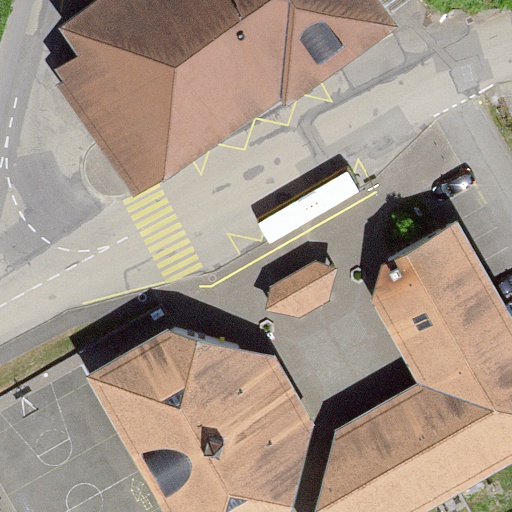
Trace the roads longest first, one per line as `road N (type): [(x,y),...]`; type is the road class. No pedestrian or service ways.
road 1 (tertiary): [(511,48),(7,304)]
road 2 (tertiary): [(45,0),(20,72),(2,171),(7,304)]
